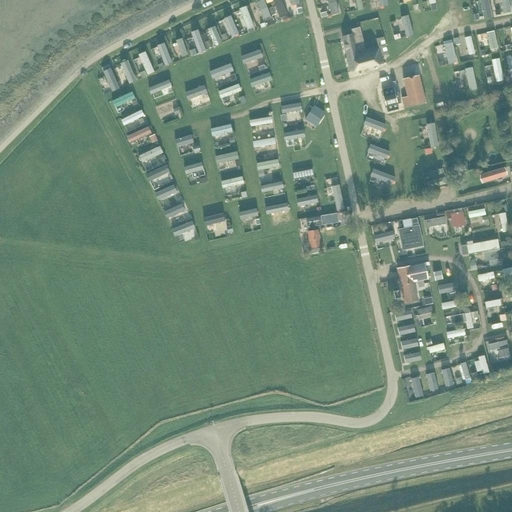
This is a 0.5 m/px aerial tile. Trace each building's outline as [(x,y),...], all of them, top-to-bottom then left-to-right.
[(250,0),(256,18),(264,15),(259,0),(250,0)] [(279,0),(281,10),(294,8),(292,0),(279,0)] [(343,0),(344,6),(351,5),(351,8),(358,7),(356,0),(343,0)] [(478,0),(481,11),(487,10),(484,0),(478,0)] [(342,37),(350,72),(384,64),(382,57),(388,55),(384,38),(377,40),(379,48),(365,51),(360,28),(352,30),(353,34),(342,37)] [(176,38),(166,41),(170,51),(174,50),(176,56),(182,54),(176,38)] [(154,49),(149,51),(152,62),(158,60),(154,49)] [(236,55),(239,65),(255,59),(251,49),(236,55)] [(109,65),(112,80),(108,81),(109,83),(129,79),(125,61),(109,65)] [(205,75),(227,69),(225,62),(203,69),(205,75)] [(176,82),(195,74),(192,66),(173,74),(176,82)] [(103,72),(92,77),(99,92),(109,87),(103,72)] [(463,72),(452,73),(453,83),(464,82),(463,72)] [(425,103),(419,76),(403,79),(407,97),(401,98),(404,108),(425,103)] [(182,97),(196,92),(193,85),(179,91),(182,97)] [(231,87),(214,89),(216,101),(232,99),(231,87)] [(397,104),(400,103),(398,93),(394,93),(393,87),(381,90),(386,112),(398,110),(397,104)] [(125,91),(106,100),(109,107),(129,98),(125,91)] [(305,116),(317,124),(324,114),(312,106),(305,116)] [(136,108),(114,118),(117,124),(139,115),(136,108)] [(360,130),(378,135),(382,123),(363,118),(360,130)] [(204,127),(206,135),(227,130),(224,122),(204,127)] [(298,124),(281,125),(282,142),(299,141),(298,124)] [(121,134),(124,142),(145,133),(142,125),(121,134)] [(257,125),(246,126),(247,136),(268,134),(267,125),(257,126),(257,125)] [(268,136),(247,139),(248,147),(270,144),(268,136)] [(154,145),(134,153),(139,166),(142,165),(139,159),(157,152),(154,145)] [(259,148),(250,149),(251,158),(260,157),(259,148)] [(211,164),(233,157),(231,149),(209,156),(211,164)] [(323,185),(334,182),(328,160),(318,162),(323,185)] [(158,164),(140,172),(143,178),(161,171),(158,164)] [(183,178),(199,174),(197,164),(181,168),(183,178)] [(308,167),(287,171),(288,178),(309,174),(308,167)] [(482,183),(506,176),(504,167),(479,175),(482,183)] [(440,176),(432,177),(434,184),(441,183),(440,176)] [(254,185),(256,192),(278,187),(277,180),(254,185)] [(156,199),(168,194),(164,186),(153,192),(156,199)] [(322,194),(333,207),(338,203),(328,190),(322,194)] [(309,205),(314,204),(314,198),(292,201),(295,215),(310,213),(309,205)] [(178,201),(164,207),(169,217),(183,211),(178,201)] [(282,210),(282,202),(262,203),(263,211),(282,210)] [(210,235),(221,232),(215,210),(202,213),(204,218),(198,219),(201,229),(208,227),(210,235)] [(447,219),(450,218),(452,227),(465,224),(462,212),(453,214),(452,210),(445,212),(447,219)] [(500,211),(492,212),(493,231),(501,230),(500,211)] [(269,222),(284,221),(283,212),(269,212),(269,222)] [(314,226),(322,225),(321,216),(305,218),(308,231),(307,231),(311,249),(321,247),(318,229),(314,230),(314,226)] [(412,227),(398,230),(402,250),(422,246),(417,225),(416,218),(410,219),(412,227)] [(167,225),(171,239),(190,233),(186,220),(167,225)] [(387,230),(368,233),(370,246),(389,244),(387,230)] [(497,239),(467,243),(469,253),(499,249),(497,239)] [(483,253),(485,262),(501,260),(499,250),(483,253)] [(425,265),(429,265),(429,262),(411,266),(411,265),(398,268),(405,303),(418,300),(414,282),(428,279),(425,265)] [(511,273),(509,264),(496,268),(498,274),(504,272),(506,278),(511,275),(511,273)] [(473,280),(489,277),(488,270),(471,273),(473,280)] [(449,278),(432,282),(435,294),(451,290),(449,278)] [(511,286),(499,288),(500,296),(511,295),(511,286)] [(466,292),(460,294),(463,307),(469,305),(466,292)] [(436,308),(451,306),(450,299),(435,301),(436,308)] [(413,313),(423,310),(422,304),(411,307),(413,313)] [(388,321),(405,320),(405,310),(388,311),(388,321)] [(459,323),(456,312),(445,315),(446,323),(452,321),(453,324),(459,323)] [(407,323),(390,326),(392,333),(408,330),(407,323)] [(445,329),(446,342),(452,341),(451,335),(459,334),(458,327),(445,329)] [(411,338),(395,338),(395,347),(411,347),(411,338)] [(501,339),(483,341),(485,349),(493,348),(494,358),(504,356),(502,345),(501,339)] [(413,350),(397,354),(399,362),(415,357),(413,350)] [(472,374),(483,371),(479,355),(468,358),(472,374)] [(457,379),(464,377),(460,361),(454,362),(457,379)] [(444,367),(432,370),(436,386),(449,382),(444,367)] [(424,371),(424,387),(433,387),(434,372),(424,371)] [(402,397),(416,396),(415,376),(401,377),(402,397)]
